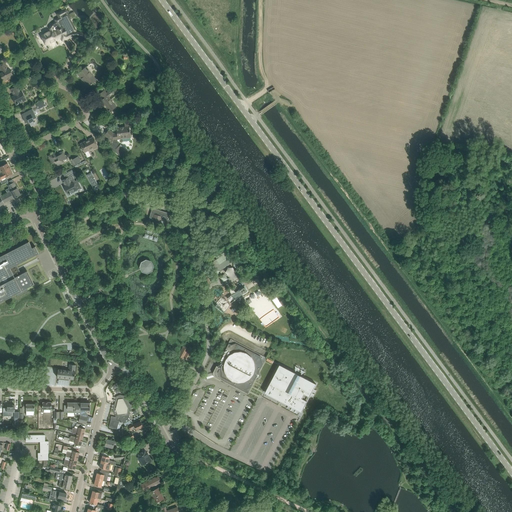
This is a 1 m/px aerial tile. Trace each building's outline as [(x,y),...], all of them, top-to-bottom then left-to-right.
[(49,28),(50,31),(41,35),(43,38),(42,39),(43,42),(45,42),(46,45),(61,38),(62,40),(68,37),(68,35),(77,31),(67,13),(54,19),(55,21),(53,22),(52,23),(50,25),(49,28)] [(0,28),(0,33),(1,33),(9,29),(7,25),(0,28)] [(5,62),(3,63),(0,64),(0,68),(2,72),(0,73),(4,81),(14,76),(10,68),(9,69),(5,62)] [(88,87),(96,80),(86,67),(78,74),(88,87)] [(116,107),(109,97),(119,89),(114,83),(109,87),(111,89),(106,93),(104,91),(99,95),(102,100),(99,102),(108,113),(116,107)] [(21,91),(18,85),(10,89),(14,95),(12,96),(16,104),(26,99),(22,91),(21,91)] [(41,101),(38,103),(36,104),(39,109),(46,105),(43,100),(41,101)] [(37,117),(32,109),(21,114),(26,123),(29,121),(31,126),(36,124),(34,118),(37,117)] [(105,134),(114,141),(110,146),(122,158),(128,151),(118,142),(117,140),(131,138),(129,123),(125,123),(125,127),(116,128),(117,133),(114,133),(109,129),(105,134)] [(93,137),(80,144),(85,152),(87,157),(91,155),(88,150),(93,148),(93,149),(98,147),(93,137)] [(66,158),(64,154),(63,151),(59,153),(60,155),(57,156),(55,152),(48,156),(52,163),(56,161),(58,165),(64,161),(63,160),(66,158)] [(71,160),(74,166),(81,162),(78,156),(71,160)] [(7,163),(0,166),(0,173),(10,168),(7,163)] [(10,168),(0,173),(0,180),(1,182),(6,179),(5,177),(13,174),(10,168)] [(66,179),(63,181),(65,186),(64,187),(65,189),(64,189),(66,193),(67,193),(68,195),(77,190),(80,188),(77,181),(75,182),(73,183),(73,182),(71,183),(68,178),(69,177),(68,176),(67,173),(64,175),(66,179)] [(91,173),(87,175),(91,183),(95,181),(91,173)] [(11,192),(14,197),(15,198),(21,195),(17,188),(16,188),(15,185),(14,182),(8,185),(11,191),(11,192)] [(11,192),(1,197),(4,203),(14,197),(11,192)] [(149,217),(148,221),(163,225),(164,222),(165,220),(169,221),(170,219),(171,215),(168,214),(166,213),(152,208),(152,211),(151,213),(150,214),(149,217)] [(0,301),(16,294),(26,288),(33,285),(26,271),(21,274),(18,276),(16,273),(15,270),(13,267),(17,265),(36,255),(39,253),(35,246),(32,248),(31,245),(29,241),(0,256),(0,301)] [(233,265),(237,269),(241,266),(238,262),(241,259),(238,255),(236,256),(233,252),(231,253),(228,248),(227,249),(223,245),(219,248),(221,250),(219,251),(221,254),(224,252),(227,256),(228,255),(232,259),(233,258),(236,263),(233,265)] [(140,267),(142,272),(147,273),(152,271),(154,266),(151,261),(146,259),(141,262),(140,267)] [(215,267),(212,269),(215,274),(214,275),(217,279),(220,277),(223,282),(228,278),(225,275),(224,274),(222,276),(218,272),(220,271),(216,266),(215,267)] [(239,289),(239,290),(242,295),(243,296),(249,292),(248,290),(245,285),(239,289)] [(267,358),(235,341),(231,339),(228,343),(221,357),(220,358),(220,359),(213,373),(214,376),(248,394),(255,379),(258,379),(260,375),(259,372),(267,358)] [(194,349),(189,347),(188,349),(183,346),(177,357),(182,360),(183,358),(188,360),(194,349)] [(76,365),(71,364),(70,364),(69,370),(58,369),(57,377),(74,379),(76,365)] [(301,412),(316,384),(279,364),(274,375),(275,376),(266,392),(283,401),(283,402),(301,412)] [(120,395),(116,396),(113,409),(113,410),(116,418),(117,418),(117,419),(118,420),(119,421),(119,422),(118,426),(120,427),(120,424),(121,425),(123,423),(124,423),(125,426),(133,422),(129,415),(130,410),(130,408),(135,406),(129,393),(124,395),(120,395)] [(55,410),(55,409),(55,407),(51,407),(51,402),(43,402),(42,407),(42,409),(51,409),(51,410),(55,410)] [(74,413),(74,412),(74,402),(67,402),(67,405),(64,405),(64,413),(74,413)] [(81,402),(81,414),(84,414),(84,409),(90,409),(90,403),(81,402)] [(26,415),(34,415),(35,409),(35,404),(23,404),(23,408),(26,408),(26,410),(26,415)] [(7,411),(7,416),(13,416),(13,427),(19,427),(19,410),(15,410),(15,405),(7,405),(7,411)] [(109,427),(114,428),(117,429),(118,426),(119,422),(119,421),(118,420),(117,419),(117,418),(116,418),(115,420),(111,419),(109,427)] [(134,423),(129,425),(130,429),(135,426),(137,430),(141,429),(140,428),(143,426),(144,425),(143,423),(141,423),(140,421),(134,424),(134,423)] [(84,432),(73,429),(72,431),(72,433),(76,434),(76,437),(83,439),(84,434),(84,432)] [(26,435),(26,442),(40,442),(40,453),(38,453),(38,460),(43,460),(44,460),(48,460),(48,453),(49,453),(48,441),(45,441),(45,435),(31,435),(26,435)] [(70,438),(64,437),(64,439),(75,442),(75,444),(81,445),(82,441),(70,438)] [(115,441),(111,440),(107,439),(105,446),(116,448),(117,445),(118,442),(115,441)] [(144,464),(147,463),(151,460),(149,456),(148,457),(145,449),(138,453),(144,464)] [(101,456),(101,459),(102,459),(101,461),(108,463),(112,464),(115,465),(116,462),(109,460),(109,457),(102,455),(102,456),(101,456)] [(101,461),(100,467),(102,468),(101,470),(109,472),(110,470),(112,464),(108,463),(101,461)] [(97,473),(96,479),(103,481),(103,480),(107,481),(109,473),(109,472),(101,470),(100,470),(99,473),(97,473)] [(59,479),(60,480),(64,481),(71,482),(73,476),(60,473),(59,479)] [(120,475),(116,492),(122,489),(121,487),(125,484),(120,475)] [(158,476),(152,479),(142,484),(145,490),(148,488),(149,492),(155,502),(164,497),(158,487),(157,488),(155,484),(161,481),(158,476)] [(70,489),(71,482),(64,481),(60,480),(59,486),(70,489)] [(92,491),(91,493),(92,494),(92,495),(91,496),(98,498),(102,499),(104,491),(98,490),(97,492),(93,490),(93,491),(92,491)] [(50,495),(49,499),(57,500),(57,499),(58,499),(59,497),(60,498),(65,499),(67,493),(62,492),(60,492),(56,491),(55,494),(55,496),(50,495)] [(64,511),(61,511),(62,509),(60,509),(61,506),(53,503),(51,511),(64,511)]
